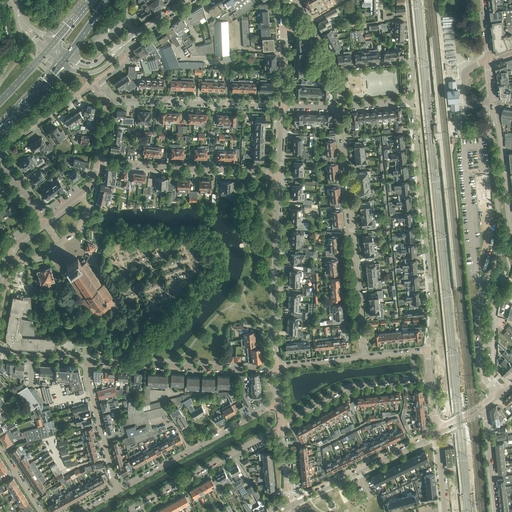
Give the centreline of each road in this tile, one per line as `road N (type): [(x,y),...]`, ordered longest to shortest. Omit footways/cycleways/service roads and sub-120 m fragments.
road 1 (residential): [(427,350),(432,302),(411,100)]
road 2 (residential): [(340,107),(363,356)]
road 3 (unclassified): [(274,366),(278,173)]
road 4 (residential): [(89,362),(274,366)]
road 5 (residential): [(278,400),(120,489)]
road 6 (residential): [(278,173),(97,162)]
road 7 (residential): [(125,511),(281,426)]
road 8 (residential): [(280,106),(106,101)]
road 9 (unclassified): [(289,508),(436,434)]
road 10 (residential): [(281,423),(348,387),(430,377)]
road 11 (residential): [(495,255),(508,230),(493,113)]
road 12 (residential): [(493,113),(495,255)]
road 13 (residential): [(120,489),(89,362)]
